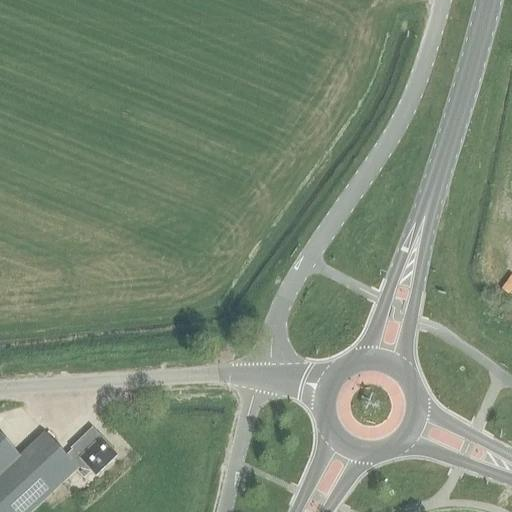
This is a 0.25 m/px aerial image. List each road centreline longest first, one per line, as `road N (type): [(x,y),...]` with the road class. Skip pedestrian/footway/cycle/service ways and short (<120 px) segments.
road 1 (unclassified): [(260,377),(282,298),(388,140),(441,0)]
road 2 (unclassified): [(260,377),(0,386)]
road 3 (primary): [(423,216),(487,0)]
road 4 (primary): [(423,216),(362,359)]
road 5 (primary): [(402,370),(423,216)]
